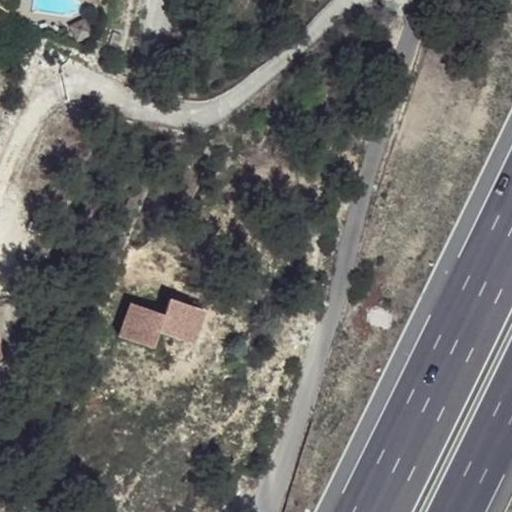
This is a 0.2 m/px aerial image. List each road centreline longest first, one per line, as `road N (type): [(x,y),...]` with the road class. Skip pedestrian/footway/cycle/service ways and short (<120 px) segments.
road 1 (residential): [(267,511),(291,457),(422,0)]
road 2 (motorway): [(511,196),(361,511)]
road 3 (motorway): [(447,511),(511,378)]
